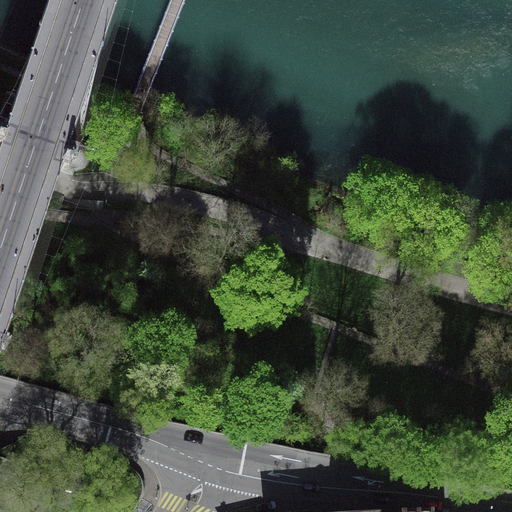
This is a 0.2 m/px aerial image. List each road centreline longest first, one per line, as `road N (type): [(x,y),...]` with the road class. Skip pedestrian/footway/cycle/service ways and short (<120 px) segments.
road 1 (residential): [(71,186),(213,206),(511,304)]
road 2 (tertiary): [(511,508),(212,453)]
road 3 (residential): [(82,0),(0,249)]
road 4 (tertiary): [(212,453),(0,396)]
